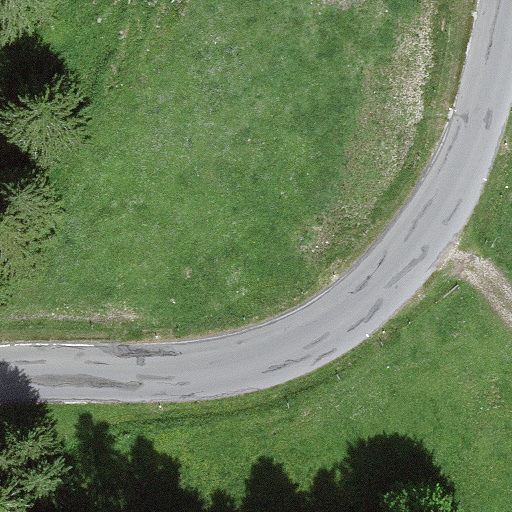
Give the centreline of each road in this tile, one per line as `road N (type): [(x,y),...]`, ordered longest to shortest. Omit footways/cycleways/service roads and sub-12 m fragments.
road 1 (tertiary): [(0,376),(218,366),(264,356),(343,314),(408,254),(453,188),(509,0)]
road 2 (track): [(408,254),(465,265),(511,307)]
